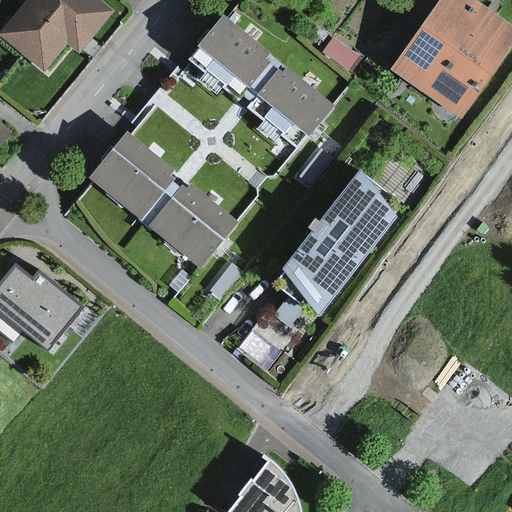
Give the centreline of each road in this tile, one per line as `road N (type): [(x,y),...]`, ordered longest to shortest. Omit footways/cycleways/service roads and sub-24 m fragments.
road 1 (residential): [(378,496),(168,333),(5,191)]
road 2 (residential): [(5,191),(167,0)]
